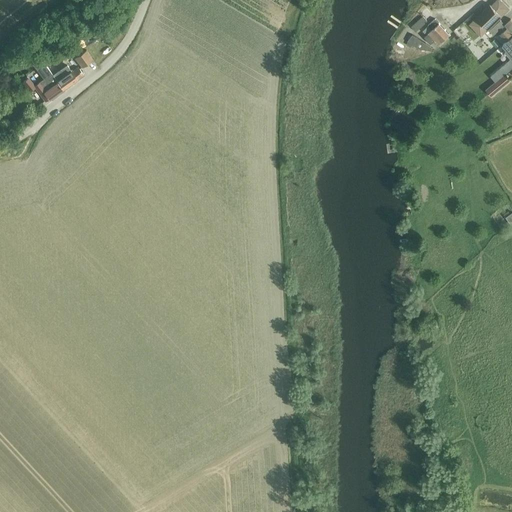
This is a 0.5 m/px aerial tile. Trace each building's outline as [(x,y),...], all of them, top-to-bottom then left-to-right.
[(490,4),(469,24),(481,36),(509,9),(499,0),(497,0),(492,6),(490,4)] [(413,26),(417,31),(429,20),(424,16),(413,26)] [(433,40),(438,45),(450,35),(435,19),(422,31),(426,35),(425,37),(430,42),(433,40)] [(501,20),(489,30),(489,31),(494,35),(498,32),(500,34),(499,35),(506,42),(511,36),(511,20),(511,19),(505,24),(501,20)] [(429,50),(431,51),(433,48),(431,47),(412,35),(407,42),(408,42),(406,45),(410,48),(412,45),(421,50),(429,50)] [(505,51),(511,58),(511,36),(506,42),(502,45),(507,50),(505,51)] [(468,38),(461,43),(466,48),(472,43),(468,38)] [(86,50),(75,57),(82,67),(93,60),(86,50)] [(39,55),(31,61),(44,80),(35,87),(46,101),(49,98),(49,99),(63,89),(57,82),(58,81),(54,75),(53,75),(51,72),(39,55)] [(68,65),(54,75),(58,81),(57,82),(63,89),(63,90),(83,74),(79,67),(72,72),(68,65)] [(505,74),(486,90),(492,97),(510,81),(505,74)] [(28,78),(23,81),(30,91),(35,87),(28,78)]
